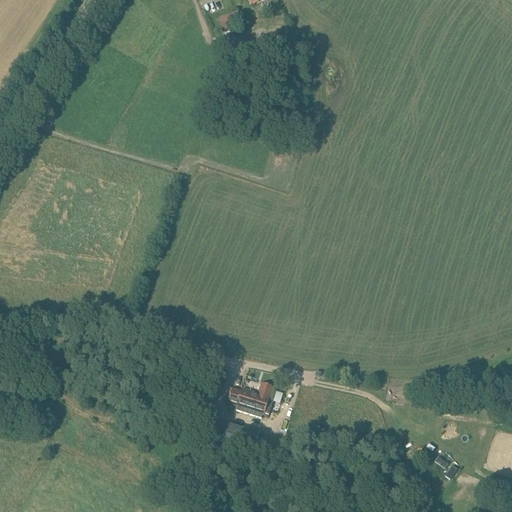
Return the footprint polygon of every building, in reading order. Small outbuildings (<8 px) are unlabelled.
[(228,26),(241,20),(238,13),(225,19),(228,26)] [(272,388),(262,385),(259,396),(242,391),(241,392),(233,390),(228,403),(237,406),(236,411),(261,420),(262,415),(263,415),(268,416),(276,392),(272,391),(272,388)] [(206,441),(254,455),(260,434),(212,420),(206,441)] [(437,458),(434,464),(446,469),(448,463),(437,458)] [(451,466),(444,476),(450,480),(457,470),(451,466)]
